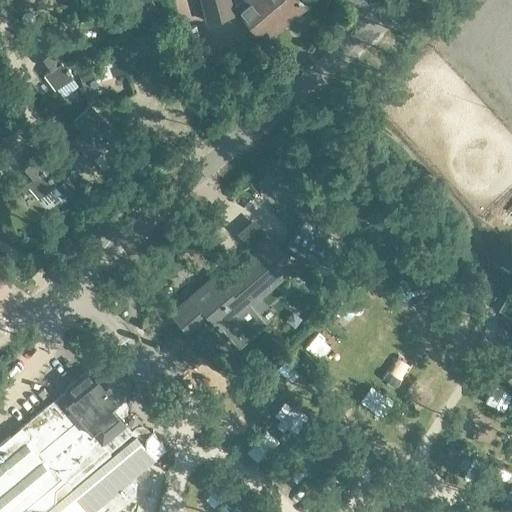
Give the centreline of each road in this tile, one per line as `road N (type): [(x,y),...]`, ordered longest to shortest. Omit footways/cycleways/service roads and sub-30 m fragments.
road 1 (unclassified): [(0,326),(120,244),(411,0)]
road 2 (track): [(412,489),(456,368),(434,343),(367,346),(351,358),(340,414),(348,451),(380,497)]
road 3 (unknown): [(251,132),(511,286)]
